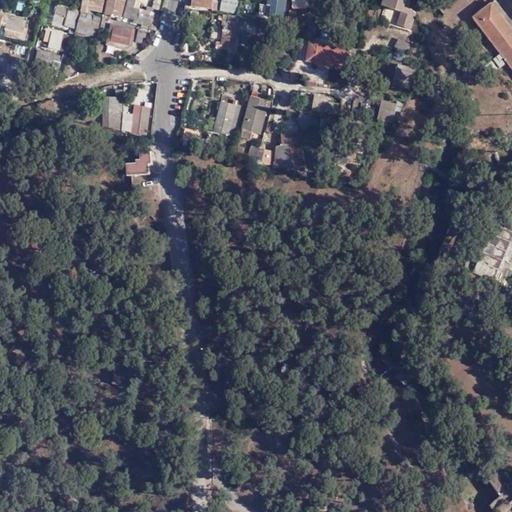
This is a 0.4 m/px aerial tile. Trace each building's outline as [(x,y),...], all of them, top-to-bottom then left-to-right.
[(88,0),(87,9),(103,13),(106,0),(88,0)] [(109,0),(106,13),(121,17),(125,1),(119,0),(109,0)] [(221,10),(236,13),(238,0),(192,0),(192,7),(212,10),(221,11),(221,10)] [(269,0),(268,6),(271,7),(270,18),(285,20),(287,0),(269,0)] [(293,0),(293,11),(307,12),(307,1),(293,0)] [(402,12),(398,26),(411,30),(415,15),(411,11),(403,9),(405,0),(388,0),(386,8),(402,12)] [(432,0),(446,17),(467,0),(432,0)] [(511,69),(511,22),(496,1),(473,19),(500,55),(493,61),(500,70),(505,66),(502,62),(504,60),(511,69)] [(138,7),(129,4),(125,17),(135,20),(138,7)] [(79,12),(59,7),(58,14),(65,16),(65,18),(67,18),(65,25),(75,27),(79,12)] [(296,14),(290,13),(288,25),(294,26),(296,14)] [(15,19),(0,14),(0,30),(1,26),(8,27),(6,34),(25,39),(27,30),(25,29),(13,26),(15,19)] [(80,17),(76,32),(90,36),(91,35),(96,37),(100,22),(93,20),(94,16),(88,15),(86,19),(80,17)] [(240,17),(230,16),(229,22),(232,23),(232,27),(229,51),(229,54),(235,55),(240,17)] [(153,21),(138,17),(137,24),(152,28),(153,21)] [(27,22),(15,19),(13,26),(25,29),(27,22)] [(130,43),(133,30),(112,25),(109,36),(113,36),(112,39),(130,43)] [(229,51),(232,27),(224,27),(223,35),(224,35),(223,50),(229,51)] [(43,40),(50,42),(53,31),(46,29),(43,40)] [(148,38),(149,32),(140,29),(137,41),(144,42),(145,38),(148,38)] [(71,36),(53,31),(50,42),(48,48),(66,52),(71,36)] [(399,38),(395,47),(408,53),(412,45),(399,38)] [(352,54),(352,50),(311,44),(308,62),(316,63),(341,67),(341,66),(347,66),(350,63),(352,54)] [(65,57),(40,51),(38,60),(63,66),(65,57)] [(376,56),(367,55),(365,66),(374,67),(376,56)] [(409,63),(399,61),(396,81),(406,83),(409,63)] [(497,69),(491,62),(483,69),(489,76),(497,69)] [(7,79),(1,85),(10,94),(17,88),(7,79)] [(115,98),(105,96),(104,107),(120,108),(122,92),(116,91),(115,98)] [(313,95),(310,109),(323,112),(326,98),(313,95)] [(258,98),(252,97),(244,130),(253,132),(261,134),(267,110),(270,110),(272,102),(258,98)] [(397,102),(381,99),(378,121),(393,123),(395,111),(397,102)] [(397,102),(395,111),(402,112),(405,106),(399,102),(397,102)] [(147,106),(131,104),(127,131),(143,134),(147,106)] [(220,106),(217,120),(232,123),(238,125),(242,110),(235,109),(220,106)] [(117,128),(120,108),(104,107),(102,124),(117,128)] [(318,171),(329,169),(327,158),(329,157),(328,148),(330,147),(333,134),(335,121),(322,118),(320,131),(322,132),(319,142),(320,149),(312,151),(315,168),(318,171)] [(238,125),(232,123),(217,120),(214,135),(228,138),(232,139),(238,125)] [(361,126),(355,125),(353,136),(349,162),(361,164),(364,148),(358,147),(361,126)] [(194,131),(188,129),(185,139),(192,140),(194,131)] [(253,132),(244,130),(242,138),(251,140),(253,132)] [(204,133),(194,131),(192,140),(185,139),(184,143),(201,146),(204,133)] [(281,135),(282,145),(297,142),(295,132),(281,135)] [(297,142),(282,145),(277,146),(274,162),(278,163),(279,168),(285,166),(286,168),(304,165),(300,144),(297,144),(297,142)] [(261,148),(253,146),(249,160),(256,162),(261,148)] [(273,151),(261,148),(256,162),(270,165),(273,151)] [(138,164),(128,164),(128,176),(151,174),(150,165),(152,165),(152,153),(141,153),(142,160),(137,160),(138,164)] [(511,216),(511,219),(500,214),(474,273),(496,283),(505,261),(511,263),(511,216)] [(140,368),(118,361),(112,383),(136,389),(140,368)]
